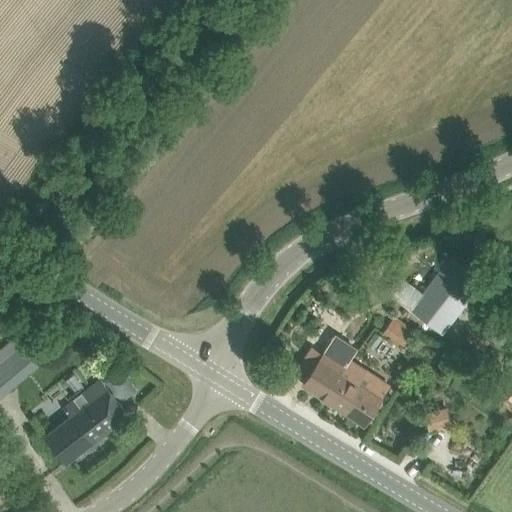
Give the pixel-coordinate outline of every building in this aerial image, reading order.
[(411,308),(441,331),(481,279),(452,256),(411,308)] [(313,316),(330,326),(336,315),(319,306),(313,316)] [(395,317),(384,333),(402,346),(413,330),(395,317)] [(37,331),(0,362),(0,394),(53,350),(37,331)] [(303,383),(332,402),(346,380),(339,375),(340,373),(341,373),(348,362),(356,351),(334,336),(303,383)] [(346,380),(332,402),(364,423),(381,398),(357,382),(365,369),(353,362),(352,364),(348,362),(341,373),(340,373),(339,375),(346,380)] [(45,436),(65,461),(127,413),(104,382),(66,411),(70,416),(45,436)] [(434,431),(457,423),(451,403),(427,411),(434,431)]
